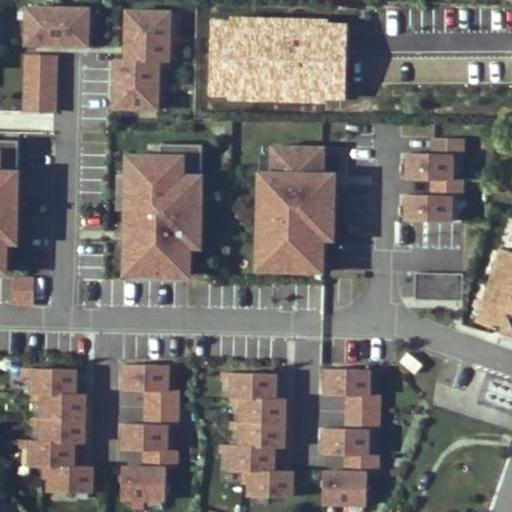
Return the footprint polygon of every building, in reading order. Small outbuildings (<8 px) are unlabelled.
[(91,9),(24,6),(22,47),(89,50),(91,9)] [(172,11),(124,10),(123,60),(161,61),(171,61),(172,11)] [(305,52),(306,13),(215,12),(214,43),(234,43),(234,51),(305,52)] [(417,25),(416,44),(436,44),(436,26),(417,25)] [(436,44),(435,77),(434,107),(476,108),(477,93),(495,94),(496,77),(492,76),(493,50),(505,50),(506,27),(436,26),(436,44)] [(56,57),(24,56),(22,112),(54,113),(56,57)] [(161,61),(123,60),(112,60),(111,110),(160,111),(161,61)] [(495,109),(495,94),(477,93),(476,108),(495,109)] [(466,139),(430,138),(429,155),(454,156),(466,156),(466,139)] [(0,141),(0,151),(1,152),(1,172),(19,172),(19,141),(0,141)] [(148,144),(148,154),(186,155),(186,175),(203,175),(204,145),(148,144)] [(270,146),(269,173),(325,174),(325,148),(270,146)] [(0,151),(0,276),(6,277),(7,248),(17,248),(19,172),(1,172),(1,152),(0,151)] [(148,154),(124,154),(122,279),(191,280),(191,251),(202,251),(203,175),(186,175),(186,155),(148,154)] [(429,155),(404,154),(403,180),(429,181),(454,181),(454,156),(429,155)] [(256,172),(253,275),(324,277),(325,243),(334,244),(336,175),(325,174),(269,173),(256,172)] [(454,181),(429,181),(428,196),(453,197),(466,197),(466,182),(454,181)] [(428,196),(403,196),(403,222),(453,224),(453,197),(428,196)] [(478,321),(505,330),(511,308),(511,251),(503,248),(487,294),(478,321)] [(464,274),(415,273),(415,301),(464,302),(464,274)] [(34,279),(12,278),(12,307),(33,307),(34,279)] [(408,354),(400,363),(415,375),(423,366),(408,354)] [(169,366),(123,366),(122,392),(144,393),(168,393),(169,366)] [(78,370),(30,369),(29,397),(38,397),(78,398),(78,370)] [(372,371),(322,370),(321,397),(346,397),(371,398),(372,371)] [(279,375),(228,374),(228,401),(239,401),(278,402),(279,375)] [(168,393),(144,393),(143,425),(165,425),(180,426),(181,393),(168,393)] [(87,399),(78,398),(38,397),(37,421),(87,422),(87,399)] [(371,398),(346,397),(345,430),(364,431),(381,431),(382,398),(371,398)] [(278,402),(239,401),(238,424),(286,424),(287,402),(278,402)] [(87,422),(37,421),(37,443),(78,444),(86,445),(87,422)] [(286,424),(238,424),(238,447),(278,447),(286,448),(286,424)] [(143,425),(119,425),(119,452),(142,452),(165,453),(165,425),(143,425)] [(345,430),(322,430),(321,456),(344,457),(363,458),(364,431),(345,430)] [(37,443),(28,443),(27,469),(46,470),(78,470),(78,444),(37,443)] [(278,447),(238,447),(227,447),(227,473),(247,474),(277,474),(278,447)] [(165,453),(142,452),(142,468),(166,468),(180,468),(180,453),(165,453)] [(363,458),(344,457),(343,472),(368,472),(381,473),(382,458),(363,458)] [(142,468),(121,467),(120,503),(166,504),(166,468),(142,468)] [(78,470),(46,470),(45,494),(95,496),(96,471),(78,470)] [(343,472),(323,471),(322,505),(367,507),(368,472),(343,472)] [(277,474),(247,474),(246,500),(294,500),(295,474),(277,474)]
